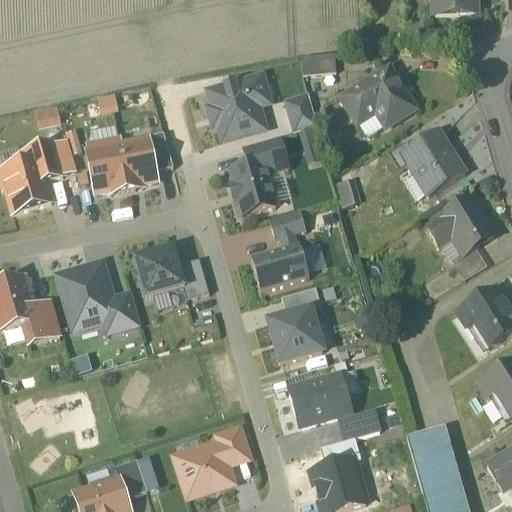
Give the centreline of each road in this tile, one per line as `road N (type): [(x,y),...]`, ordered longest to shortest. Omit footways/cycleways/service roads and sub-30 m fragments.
road 1 (residential): [(285,508),(204,226),(187,217),(0,258)]
road 2 (residential): [(511,167),(493,75),(511,52)]
